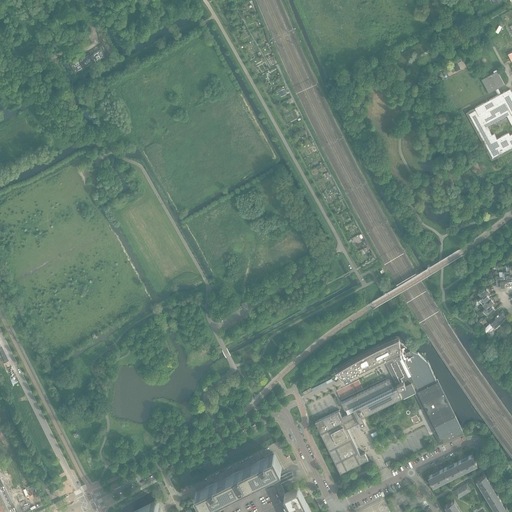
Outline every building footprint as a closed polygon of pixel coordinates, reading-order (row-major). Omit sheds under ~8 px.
[(104,56),(102,52),(100,49),(91,55),(90,53),(84,57),(83,56),(69,63),(75,73),(104,56)] [(450,67),(453,72),(456,71),(460,69),(458,63),(450,67)] [(497,71),(481,79),(489,93),(504,84),(497,71)] [(284,88),(278,91),(281,97),(287,94),(284,88)] [(511,92),(510,89),(475,107),(475,108),(466,113),(486,150),(488,149),(489,151),(487,152),(492,160),(511,149),(511,92)] [(511,272),(509,273),(509,271),(506,272),(499,272),(499,278),(503,278),(503,279),(506,279),(506,280),(511,280),(511,279),(511,280),(511,277),(511,276),(511,272)] [(503,279),(503,278),(499,278),(494,278),(494,279),(496,279),(496,286),(500,285),(500,287),(508,286),(509,285),(511,285),(511,280),(506,280),(506,279),(503,279)] [(486,296),(487,295),(490,292),(486,288),(485,289),(484,288),(481,291),(481,290),(477,293),(481,297),(482,297),(484,295),(486,296)] [(482,297),(481,297),(478,300),(482,304),(485,301),(486,302),(490,298),(487,295),(486,296),(484,295),(482,297)] [(491,307),(492,305),(495,303),(490,298),(486,302),(485,301),(482,304),(486,308),(489,305),(491,307)] [(486,308),(483,310),(487,315),(490,312),(491,313),(495,309),(492,305),(491,307),(489,305),(486,308)] [(489,335),(489,334),(488,331),(489,330),(490,332),(495,328),(494,327),(500,322),(501,324),(504,320),(503,319),(506,317),(502,312),(501,313),(498,317),(497,316),(495,317),(496,318),(492,322),(492,321),(491,322),(492,322),(491,323),(490,322),(489,323),(484,328),(486,332),(488,336),(489,335)] [(315,422),(325,441),(340,473),(368,459),(365,452),(360,454),(347,427),(349,426),(350,428),(354,426),(358,423),(357,422),(360,421),(361,423),(366,421),(362,415),(402,395),(404,398),(416,392),(424,408),(433,426),(441,442),(443,441),(444,443),(463,433),(437,380),(437,381),(428,361),(427,361),(428,361),(427,361),(418,352),(418,353),(417,353),(410,350),(411,350),(405,353),(403,347),(405,346),(407,348),(396,339),(385,344),(379,346),(374,349),(368,352),(362,356),(355,359),(349,363),(345,365),(337,370),(342,377),(343,377),(344,378),(345,380),(352,377),(351,375),(386,358),(388,361),(386,362),(396,383),(398,382),(399,383),(397,384),(398,385),(393,388),(392,386),(393,386),(389,379),(342,402),(345,409),(346,409),(348,413),(342,416),(339,410),(315,422)] [(202,506),(238,489),(282,467),(275,453),(195,492),(202,506)] [(458,461),(462,471),(477,464),(473,454),(458,461)] [(443,469),(448,478),(462,471),(458,461),(443,469)] [(448,478),(443,469),(428,476),(433,486),(448,478)] [(238,490),(236,491),(235,489),(213,500),(219,511),(295,511),(286,493),(281,483),(293,477),(290,472),(278,478),(274,470),(237,488),(238,489),(238,490)] [(482,488),(491,482),(486,474),(476,479),(482,488)] [(491,482),(482,488),(490,502),(499,496),(491,482)] [(466,483),(457,489),(454,491),(458,498),(471,490),(466,483)] [(286,493),(284,494),(293,511),(311,511),(303,495),(306,494),(304,490),(305,490),(304,489),(301,491),(299,487),(297,487),(286,493)] [(499,496),(490,502),(496,511),(505,511),(508,510),(499,496)] [(449,511),(461,511),(454,499),(445,505),(449,511)] [(161,511),(163,511),(157,500),(132,511),(161,511)]
